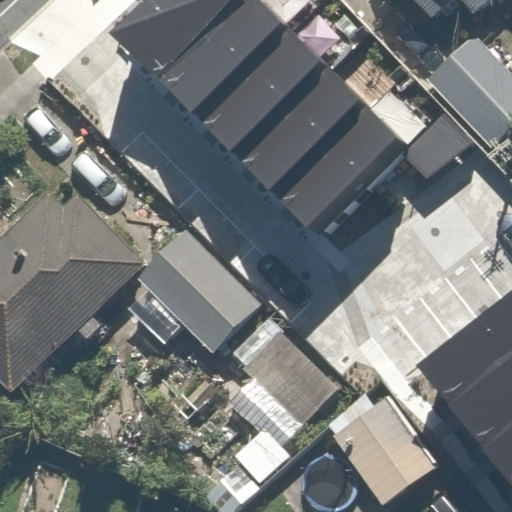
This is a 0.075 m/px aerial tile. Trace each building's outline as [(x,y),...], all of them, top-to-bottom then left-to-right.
[(506,0),(403,0),(458,51),(506,0)] [(295,13),(280,30),(249,2),(141,121),(228,200),(336,81),(325,71),(340,54),(295,13)] [(511,75),(475,40),(434,82),(500,146),(511,134),(511,75)] [(404,81),(340,146),(419,223),(483,157),(404,81)] [(60,182),(0,238),(0,386),(11,397),(144,270),(60,182)] [(257,307),(185,234),(132,287),(204,359),(257,307)] [(287,330),(250,373),(311,425),(348,382),(287,330)] [(377,390),(328,437),(388,499),(437,451),(377,390)]
